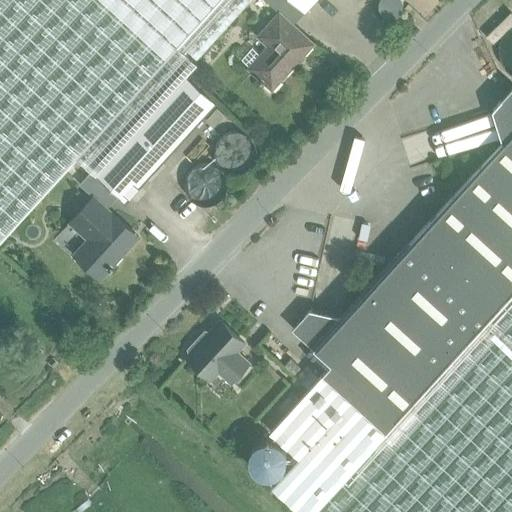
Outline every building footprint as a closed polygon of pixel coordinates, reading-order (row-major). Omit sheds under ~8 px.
[(106,209),(118,195),(98,176),(186,81),(184,78),(197,62),(184,51),(186,49),(196,58),(248,0),(0,0),(0,238),(76,157),(91,171),(79,183),(93,196),(106,209)] [(290,0),(263,0),(278,13),(257,35),(266,44),(259,54),(251,47),(240,59),(247,66),(246,67),(249,70),(257,77),(255,79),(259,83),(261,80),(270,89),(312,44),(292,26),(304,12),(290,0)] [(290,0),(304,12),(315,0),(290,0)] [(118,195),(125,202),(213,106),(186,81),(98,176),(118,195)] [(299,457),(272,488),(299,511),(312,511),(511,293),(511,87),(492,109),(502,140),(341,317),(310,309),(293,329),(331,364),(299,399),(297,402),(285,415),(270,431),(299,457)] [(93,196),(70,222),(87,238),(73,255),(99,278),(109,268),(111,270),(113,267),(111,265),(120,256),(117,253),(133,234),(106,209),(93,196)] [(511,511),(511,293),(312,511),(511,511)] [(189,353),(187,356),(211,378),(219,370),(231,381),(249,362),(236,351),(244,342),(220,320),(200,342),(195,341),(188,348),(189,353)] [(293,373),(299,366),(292,359),(285,366),(293,373)] [(293,393),(278,408),(285,415),(297,402),(299,399),(293,393)]
